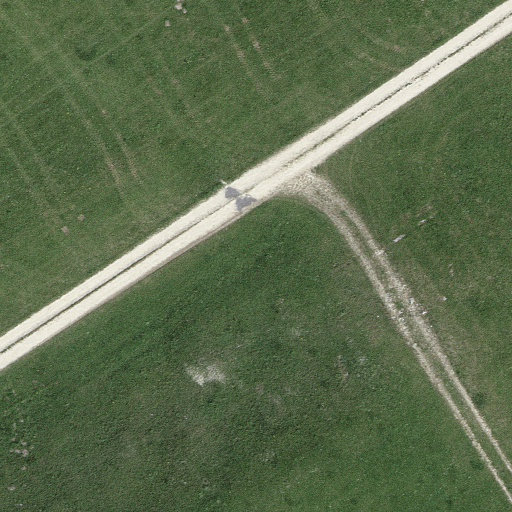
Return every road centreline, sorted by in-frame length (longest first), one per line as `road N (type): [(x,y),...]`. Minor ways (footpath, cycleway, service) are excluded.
road 1 (unclassified): [(511,13),(0,351)]
road 2 (track): [(284,165),(351,229),(511,490)]
